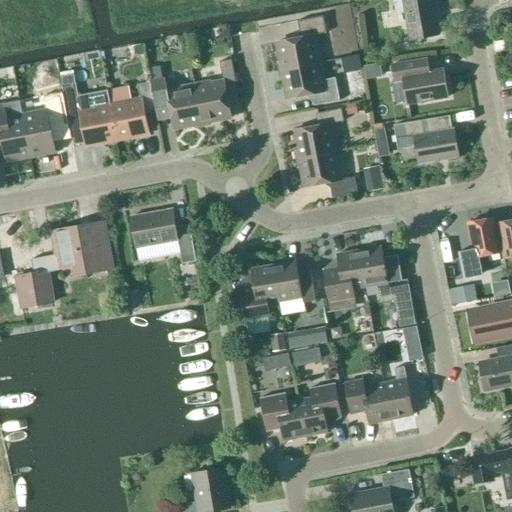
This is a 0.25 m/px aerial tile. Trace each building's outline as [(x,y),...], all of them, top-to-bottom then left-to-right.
[(434,0),(393,0),(395,11),(405,9),(410,40),(438,35),(434,10),(436,10),(434,0)] [(279,71),(321,63),(321,62),(319,63),(313,36),(326,33),(323,16),(297,21),(301,38),(276,43),(281,70),(279,71)] [(188,38),(191,52),(202,50),(199,36),(188,38)] [(494,42),(495,52),(505,50),(504,41),(494,42)] [(403,81),(407,104),(449,97),(448,96),(444,97),(440,71),(444,71),(444,70),(429,72),(427,59),(391,65),(394,82),(403,81)] [(196,86),(195,84),(194,84),(203,125),(203,124),(231,118),(226,93),(237,91),(231,60),(219,62),(223,81),(196,86)] [(321,64),(321,63),(279,71),(279,72),(281,72),(287,99),(312,94),(314,106),(340,101),(335,78),(322,81),(319,64),(321,64)] [(150,81),(151,82),(150,82),(155,106),(158,121),(172,118),(174,129),(202,124),(202,125),(203,125),(194,84),(194,86),(167,92),(165,79),(150,81)] [(111,105),(110,105),(117,140),(147,135),(142,108),(155,106),(150,82),(137,85),(140,99),(132,101),(111,105)] [(76,85),(62,87),(69,123),(82,120),(87,146),(117,140),(110,105),(107,91),(78,97),(76,85)] [(57,95),(51,96),(53,108),(53,109),(62,108),(62,106),(60,95),(57,95)] [(6,162),(31,157),(23,115),(20,101),(0,104),(0,145),(3,145),(6,162)] [(355,103),(345,105),(347,115),(357,113),(355,103)] [(296,159),(296,160),(338,151),(336,151),(331,124),(344,121),(341,109),(316,114),(318,126),(293,131),(298,159),(296,159)] [(47,111),(23,115),(31,157),(55,152),(47,111)] [(452,129),(450,116),(404,124),(394,126),(399,151),(416,148),(419,164),(459,157),(454,129),(452,129)] [(378,129),(373,130),(376,144),(386,142),(384,128),(378,129)] [(336,153),(338,152),(338,151),(296,160),(298,160),(304,187),(329,182),(332,199),(358,194),(354,177),(342,180),(336,153)] [(382,180),(366,184),(367,192),(383,188),(382,180)] [(178,241),(182,264),(196,262),(189,225),(175,227),(172,209),(131,217),(136,248),(178,241)] [(464,279),(483,275),(479,257),(500,253),(493,218),(467,223),(473,249),(458,252),(464,279)] [(511,220),(497,223),(504,258),(511,256),(511,220)] [(90,224),(52,231),(59,269),(96,262),(98,272),(112,269),(108,243),(94,246),(90,224)] [(382,247),(359,251),(366,287),(378,285),(380,297),(390,295),(388,283),(402,281),(397,255),(384,258),(382,247)] [(338,267),(323,269),(328,302),(330,313),(356,308),(354,297),(353,289),(366,287),(359,251),(336,255),(338,267)] [(296,262),(273,266),(279,302),(302,298),(302,303),(315,301),(310,271),(298,274),(296,262)] [(267,304),(279,302),(273,266),(251,269),(253,281),(237,284),(243,320),(269,316),(267,304)] [(53,302),(47,271),(16,277),(22,308),(53,302)] [(401,286),(393,287),(394,295),(396,308),(412,305),(408,285),(401,286)] [(449,289),(448,290),(451,305),(467,302),(476,300),(474,290),(474,287),(473,285),(467,286),(449,289)] [(475,342),(511,334),(511,303),(468,312),(475,342)] [(389,311),(391,326),(408,324),(406,308),(389,311)] [(319,328),(287,334),(289,350),(327,343),(325,327),(322,328),(319,328)] [(411,327),(396,331),(399,344),(414,341),(411,327)] [(272,336),(274,352),(287,350),(285,334),(272,336)] [(421,343),(406,346),(409,361),(424,358),(421,343)] [(479,364),(484,390),(511,384),(511,344),(496,348),(498,360),(479,364)] [(301,351),(291,354),(294,367),(304,365),(301,351)] [(287,353),(278,355),(281,368),(290,366),(287,353)] [(394,369),(396,381),(384,383),(391,419),(414,415),(404,367),(394,369)] [(366,412),(369,424),(391,419),(384,383),(364,387),(363,380),(344,384),(350,415),(366,412)] [(309,389),(311,398),(299,401),(306,437),(328,432),(326,420),(341,417),(335,383),(309,389)] [(283,441),(306,437),(299,401),(286,403),(284,393),(260,398),(267,432),(281,429),(283,441)] [(511,451),(471,459),(475,483),(492,480),(491,472),(503,469),(507,489),(511,492),(511,451)] [(435,463),(424,465),(426,473),(432,477),(438,475),(435,463)] [(443,479),(455,477),(453,466),(441,468),(443,479)] [(209,511),(229,508),(223,468),(193,474),(197,502),(183,504),(184,511),(209,511)] [(414,497),(409,470),(381,475),(384,490),(351,496),(353,511),(393,511),(391,502),(414,497)]
